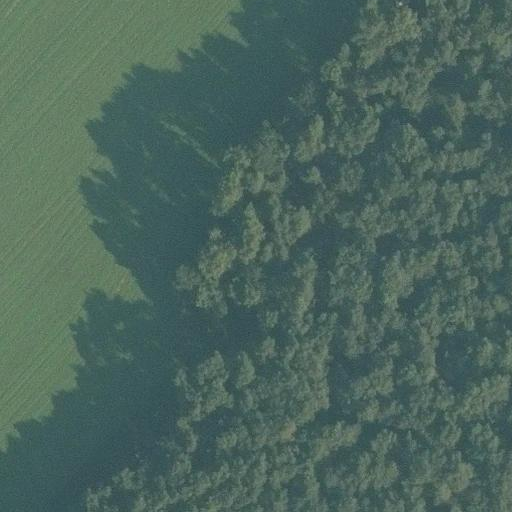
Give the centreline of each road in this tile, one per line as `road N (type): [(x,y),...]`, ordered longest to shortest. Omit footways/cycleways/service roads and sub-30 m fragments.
road 1 (track): [(246,333),(511,42)]
road 2 (track): [(83,511),(246,333)]
